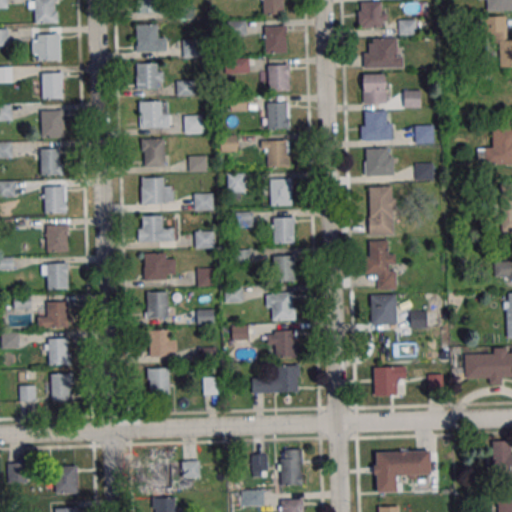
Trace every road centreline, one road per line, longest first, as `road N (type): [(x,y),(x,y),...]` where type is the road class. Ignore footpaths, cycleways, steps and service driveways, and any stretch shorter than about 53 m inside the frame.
road 1 (residential): [(113,511),(95,0)]
road 2 (residential): [(0,434),(511,417)]
road 3 (residential): [(339,511),(322,0)]
